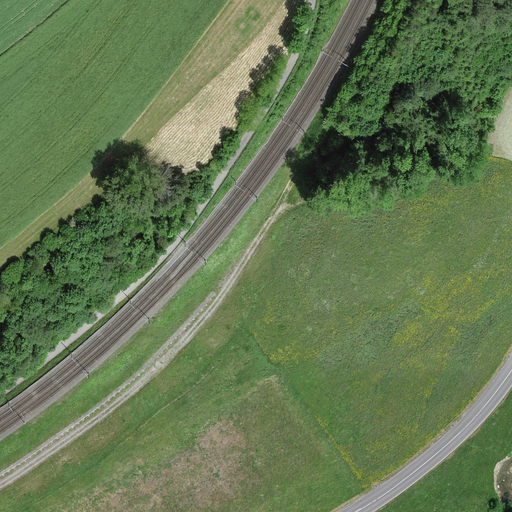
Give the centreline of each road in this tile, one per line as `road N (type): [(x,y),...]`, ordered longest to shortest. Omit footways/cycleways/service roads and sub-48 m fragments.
road 1 (unclassified): [(310,0),(267,102),(175,238),(98,314),(0,391)]
road 2 (track): [(0,484),(149,374),(227,287),(277,205)]
road 3 (primary): [(511,369),(431,458),(355,511)]
